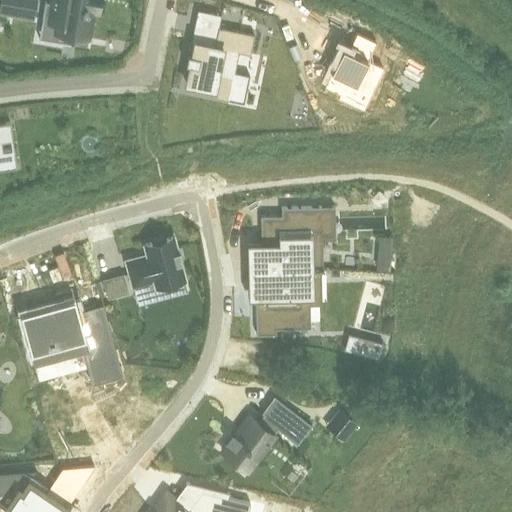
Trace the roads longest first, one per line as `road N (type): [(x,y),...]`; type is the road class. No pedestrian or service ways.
road 1 (residential): [(0,259),(196,193),(216,287),(202,366),(183,401),(87,511)]
road 2 (unclassified): [(0,91),(147,76),(162,0)]
